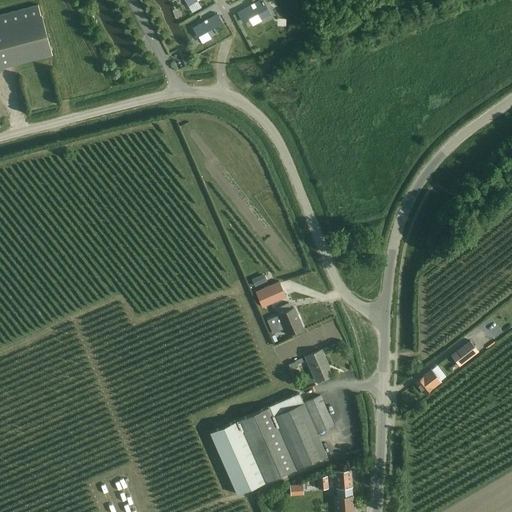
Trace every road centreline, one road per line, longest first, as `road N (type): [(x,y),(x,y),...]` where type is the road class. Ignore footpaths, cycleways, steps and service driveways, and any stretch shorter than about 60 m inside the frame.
road 1 (unclassified): [(217,92),(235,98),(275,136),(351,311),(385,321)]
road 2 (secondary): [(385,321),(404,207),(453,145),(511,101)]
road 3 (secondary): [(375,511),(385,321)]
road 4 (unclassified): [(0,135),(173,92)]
